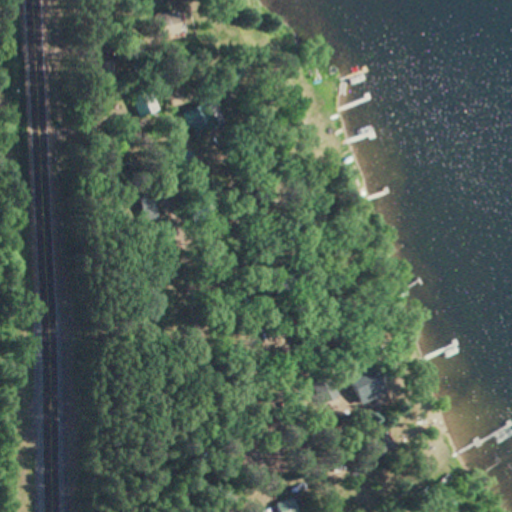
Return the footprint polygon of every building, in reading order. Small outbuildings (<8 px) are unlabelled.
[(184,33),(177,12),(154,20),(161,41),(184,33)] [(158,110),(146,91),(128,102),(140,121),(158,110)] [(388,395),(377,372),(350,383),(360,407),(388,395)] [(395,453),(393,435),(369,438),(371,456),(395,453)] [(279,511),(298,511),(295,499),(277,503),(279,511)]
